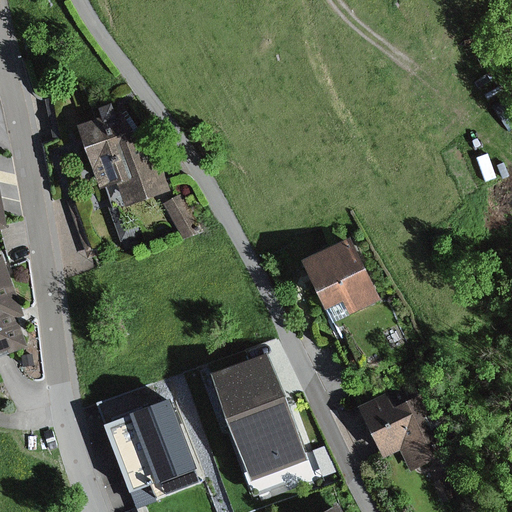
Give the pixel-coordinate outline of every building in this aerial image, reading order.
[(106,107),(109,116),(89,122),(108,185),(133,177),(142,200),(178,186),(158,131),(142,137),(140,129),(141,128),(134,111),(133,109),(129,98),(106,107)] [(1,138),(0,138),(0,223),(18,220),(1,138)] [(195,193),(175,203),(193,236),(213,226),(195,193)] [(363,232),(315,256),(346,321),(394,298),(363,232)] [(11,251),(0,254),(0,358),(40,344),(28,312),(33,310),(11,251)] [(282,346),(225,369),(267,470),(324,446),(282,346)] [(415,381),(372,402),(397,451),(413,443),(425,468),(460,451),(432,392),(422,397),(415,381)] [(210,467),(185,399),(164,406),(160,396),(122,410),(146,477),(165,470),(169,482),(210,467)] [(459,470),(438,480),(451,505),(471,495),(459,470)]
